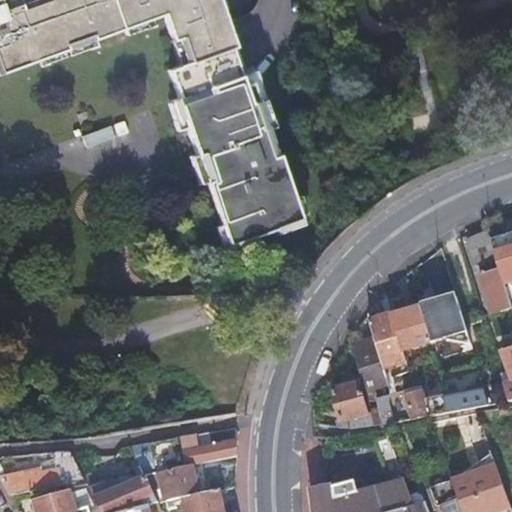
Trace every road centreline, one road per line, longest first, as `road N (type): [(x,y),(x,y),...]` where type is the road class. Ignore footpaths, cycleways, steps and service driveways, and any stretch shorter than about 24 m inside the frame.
road 1 (primary): [(511,163),(403,212),(350,257),(320,296),(286,356),(267,418),(264,511)]
road 2 (primary): [(287,511),(290,412),(340,304),(404,243),(511,191)]
road 3 (residential): [(230,319),(61,348),(0,346)]
road 4 (residential): [(0,178),(56,159),(150,186),(205,182)]
